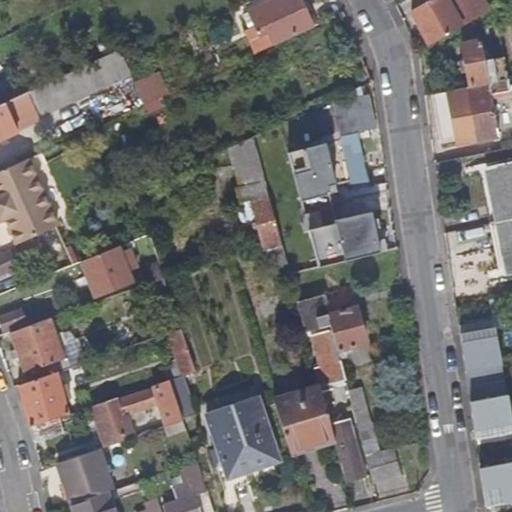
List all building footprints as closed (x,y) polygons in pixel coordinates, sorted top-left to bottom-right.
[(273,46),(272,45),(309,27),(315,25),(308,10),(303,12),(297,0),(274,0),(256,9),(256,10),(241,17),(258,53),(273,46)] [(434,0),(410,14),(428,46),(459,29),(476,20),(480,17),(484,15),(487,13),(480,0),(459,0),(457,2),(456,0),(434,0)] [(497,21),(495,9),(487,13),(484,15),(486,23),(497,21)] [(480,41),(476,20),(459,29),(461,44),(480,41)] [(508,80),(504,58),(489,61),(487,51),(482,51),(480,41),(461,44),(465,63),(461,63),(463,74),(467,73),(470,88),(506,81),(508,80)] [(15,129),(130,75),(124,61),(119,49),(0,104),(0,138),(15,131),(15,129)] [(150,109),(172,99),(160,70),(138,79),(150,109)] [(508,91),(506,81),(470,88),(433,95),(442,143),(477,137),(478,142),(498,138),(490,94),(508,91)] [(365,174),(356,176),(351,156),(357,155),(354,134),(373,131),(364,98),(359,99),(357,92),(334,103),(353,192),(386,185),(382,170),(365,174)] [(315,269),(276,127),(230,148),(240,187),(235,188),(239,204),(251,201),(272,279),(315,269)] [(30,159),(37,175),(51,169),(44,152),(30,159)] [(357,155),(351,156),(356,176),(365,174),(362,155),(357,155)] [(30,159),(0,172),(0,220),(0,221),(5,219),(17,244),(25,241),(60,225),(37,175),(30,159)] [(511,164),(480,171),(491,225),(504,283),(511,281),(511,164)] [(26,245),(33,260),(47,253),(39,236),(25,241),(26,245)] [(0,256),(0,275),(33,260),(26,245),(0,256)] [(118,247),(80,262),(95,297),(132,283),(118,247)] [(163,278),(148,283),(156,306),(171,300),(163,278)] [(330,326),(336,351),(365,343),(355,308),(328,316),(323,296),(296,303),(305,333),(330,326)] [(23,310),(0,318),(0,322),(3,332),(28,322),(23,310)] [(10,335),(27,383),(57,373),(68,369),(60,347),(66,345),(62,335),(56,337),(50,320),(50,319),(9,333),(10,335)] [(181,330),(166,335),(176,361),(181,376),(195,371),(181,330)] [(495,331),(461,337),(466,374),(501,367),(495,331)] [(319,387),(321,394),(332,391),(330,385),(345,380),(340,362),(337,363),(328,332),(313,336),(321,367),(314,369),(319,387)] [(68,333),(62,335),(66,345),(60,347),(68,369),(71,368),(79,365),(81,364),(86,363),(77,338),(74,339),(73,336),(68,333)] [(174,379),(181,376),(176,361),(169,364),(174,379)] [(71,368),(68,369),(71,378),(84,373),(81,364),(79,365),(71,368)] [(69,390),(67,385),(62,387),(57,373),(27,383),(19,386),(30,426),(59,417),(69,413),(62,392),(69,390)] [(185,414),(198,411),(188,378),(175,381),(185,414)] [(90,406),(104,447),(182,421),(169,380),(154,385),(160,403),(122,416),(116,398),(90,406)] [(116,398),(122,416),(160,403),(154,385),(116,398)] [(325,411),(326,411),(321,394),(319,387),(273,400),(280,423),(325,411)] [(257,396),(206,413),(228,477),(279,460),(257,396)] [(511,422),(507,396),(471,403),(476,437),(511,430),(511,422)] [(326,411),(325,411),(327,418),(333,416),(331,409),(326,411)] [(333,441),(329,426),(327,418),(325,411),(280,423),(290,453),(333,441)] [(64,433),(59,417),(30,426),(34,442),(47,437),(48,439),(64,433)] [(333,441),(345,484),(365,478),(352,431),(347,432),(344,423),(329,426),(333,441)] [(84,443),(87,452),(95,450),(92,441),(84,443)] [(58,462),(72,503),(106,491),(111,490),(98,449),(95,450),(87,452),(58,462)] [(365,457),(372,483),(400,475),(393,449),(365,457)] [(511,462),(480,468),(487,507),(511,502),(511,462)] [(112,511),(106,491),(72,503),(75,511),(112,511)] [(197,511),(192,495),(164,505),(166,511),(197,511)]
